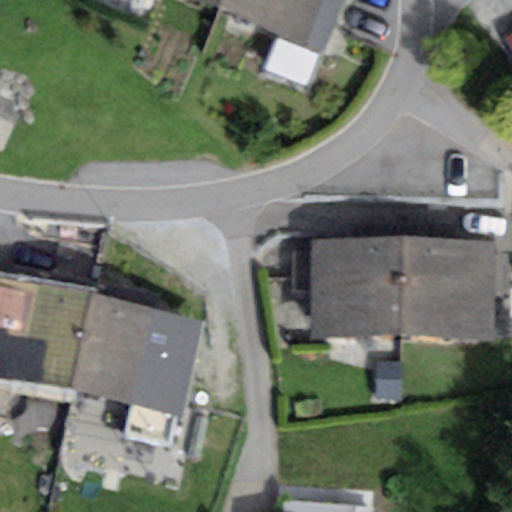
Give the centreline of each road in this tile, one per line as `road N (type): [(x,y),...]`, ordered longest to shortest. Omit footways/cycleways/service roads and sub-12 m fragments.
road 1 (residential): [(0,193),(155,207),(226,200),(324,166),(404,94)]
road 2 (residential): [(511,156),(404,94)]
